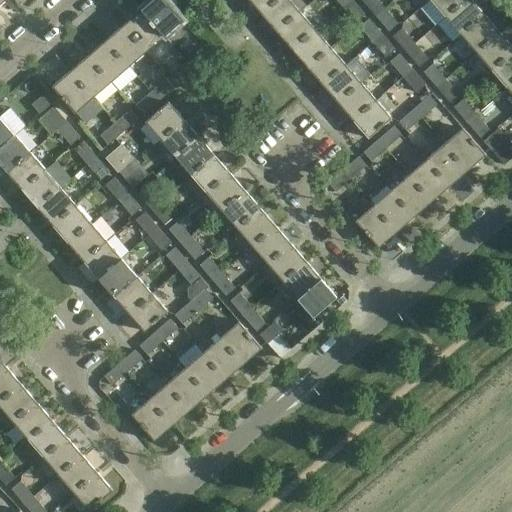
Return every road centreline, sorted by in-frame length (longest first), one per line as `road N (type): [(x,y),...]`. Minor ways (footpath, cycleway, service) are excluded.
road 1 (residential): [(167,500),(389,310)]
road 2 (residential): [(167,500),(63,376),(66,345)]
road 3 (residential): [(389,310),(291,192),(292,158)]
road 4 (residential): [(389,310),(511,203)]
